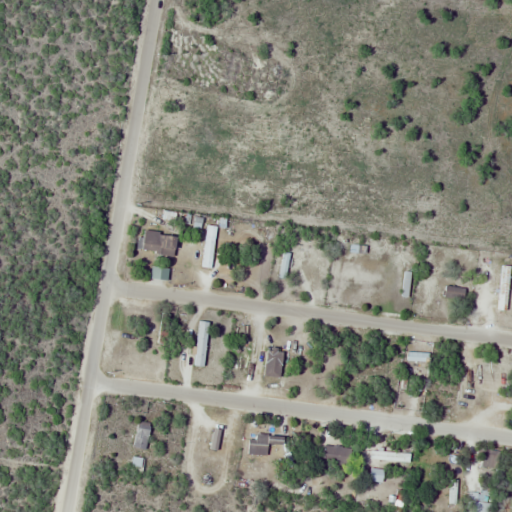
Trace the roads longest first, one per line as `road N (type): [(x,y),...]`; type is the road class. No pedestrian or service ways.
road 1 (residential): [(108,288),(511,338),(91,383)]
road 2 (residential): [(69,511),(157,0)]
